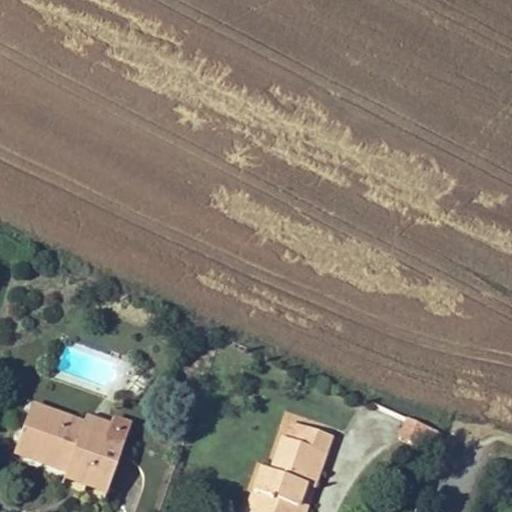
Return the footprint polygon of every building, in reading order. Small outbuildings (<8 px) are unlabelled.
[(84,426),(35,408),(30,407),(13,454),(65,473),(72,475),(74,470),(110,483),(130,427),(111,421),(108,428),(104,440),(82,432),(84,426)] [(443,435),(408,419),(399,439),(436,455),(443,435)] [(108,428),(87,420),(84,426),(82,432),(104,440),(108,428)] [(331,438),(291,424),(286,440),(325,454),(331,438)] [(325,454),(286,440),(282,438),(270,472),(260,469),(252,492),(259,494),(252,511),(293,511),(303,486),(312,489),(325,454)] [(110,483),(74,470),(72,475),(65,473),(63,478),(106,493),(110,483)] [(303,511),(312,489),(303,486),(293,511),(303,511)] [(252,511),(259,494),(252,492),(244,511),(252,511)]
